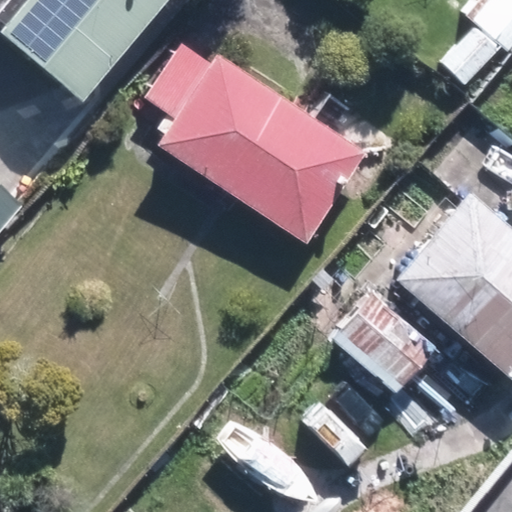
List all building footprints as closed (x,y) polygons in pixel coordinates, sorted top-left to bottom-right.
[(18,0),(0,22),(0,26),(81,94),(158,0),(18,0)] [(465,86),(498,48),(502,51),(511,39),(511,0),(470,0),(459,14),(469,24),(437,62),(465,86)] [(156,143),(306,242),(366,151),(216,52),(209,62),(180,42),(143,99),(166,114),(156,128),(164,133),(156,143)] [(511,167),(510,165),(483,196),(511,222),(511,167)] [(0,232),(27,200),(0,178),(0,232)] [(395,275),(511,377),(511,227),(469,190),(395,275)] [(434,346),(371,292),(331,339),(394,394),(434,346)]
